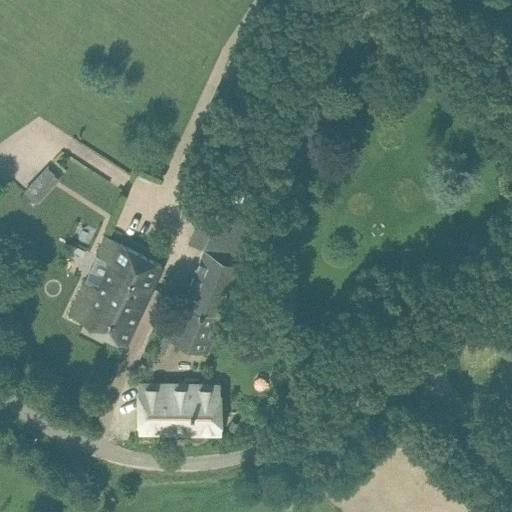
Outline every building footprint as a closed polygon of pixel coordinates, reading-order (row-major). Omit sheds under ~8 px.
[(48,180),(54,174),(47,167),(25,191),(36,202),(53,184),(48,180)] [(182,301),(220,314),(241,263),(259,218),(223,203),(182,301)] [(161,264),(143,256),(105,238),(97,255),(111,262),(104,278),(90,271),(69,315),(125,341),(161,264)] [(206,350),(219,318),(220,314),(182,301),(168,336),(206,350)] [(165,354),(171,338),(168,336),(163,335),(156,354),(165,354)] [(221,383),(156,382),(157,364),(138,363),(138,382),(139,429),(221,431),(221,383)]
